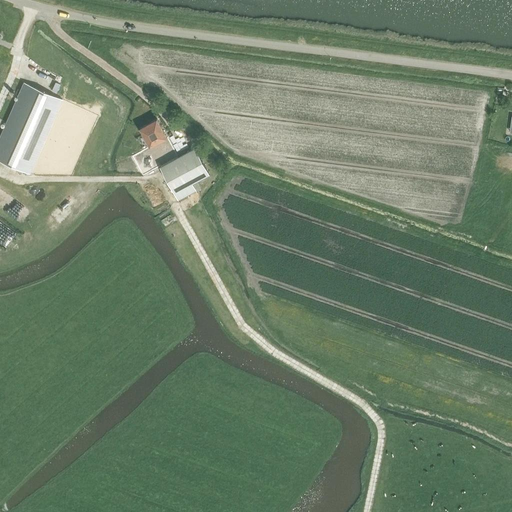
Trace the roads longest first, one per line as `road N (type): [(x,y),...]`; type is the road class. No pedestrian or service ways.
road 1 (track): [(366,511),(380,425),(358,400),(243,327),(156,179),(24,180),(0,170)]
road 2 (unclassified): [(511,75),(136,27),(16,0)]
